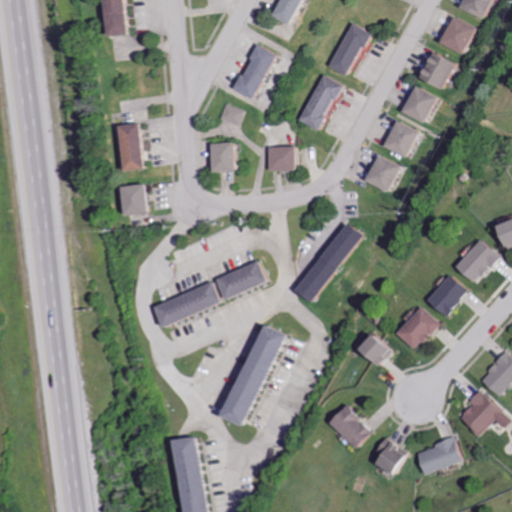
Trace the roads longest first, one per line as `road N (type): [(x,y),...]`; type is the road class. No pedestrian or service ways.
road 1 (motorway): [(78,511),(12,0)]
road 2 (residential): [(217,202),(288,199),(330,180),(434,0)]
road 3 (residential): [(175,0),(194,197),(217,202)]
road 4 (residential): [(511,296),(420,394)]
road 5 (residential): [(247,0),(185,106)]
